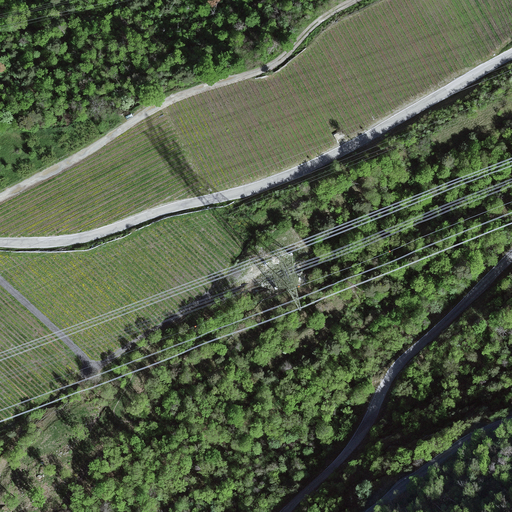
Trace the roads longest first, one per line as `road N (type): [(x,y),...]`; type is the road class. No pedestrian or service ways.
road 1 (unclassified): [(0,243),(54,245),(174,205),(234,198),(511,51)]
road 2 (track): [(350,0),(262,68),(169,98),(0,193)]
road 3 (unclassified): [(511,257),(447,319),(357,436),(285,511)]
road 4 (unclassified): [(370,511),(432,461),(511,420)]
